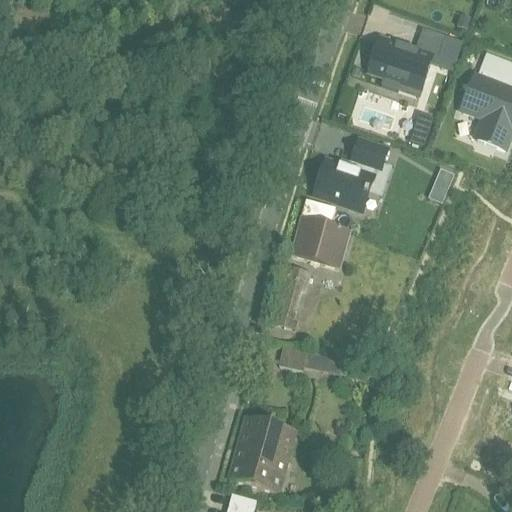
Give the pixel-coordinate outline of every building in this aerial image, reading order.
[(461,49),(443,43),(436,65),(453,71),(461,49)] [(432,62),(415,56),(379,44),(367,78),(383,84),(381,91),(397,96),(399,89),(418,95),(420,96),(429,70),(432,62)] [(511,94),(509,93),(511,84),(511,66),(486,56),(477,81),(475,80),(462,115),(483,123),(475,142),(504,154),(511,134),(511,94)] [(411,145),(423,149),(432,122),(420,118),(411,145)] [(362,217),(369,197),(374,181),(372,180),(375,174),(381,176),(384,168),(389,153),(361,144),(353,166),(354,166),(353,167),(351,174),(327,166),(316,201),(362,217)] [(435,184),(449,190),(454,178),(440,172),(435,184)] [(341,274),(350,242),(352,234),(331,228),(336,212),(306,203),(290,260),(341,274)] [(284,269),(279,290),(302,296),(304,288),(308,289),(311,277),(284,269)] [(304,371),(307,355),(283,350),(279,370),(303,375),(304,371)] [(257,362),(252,380),(263,383),(268,365),(257,362)] [(295,435),(246,421),(228,484),(278,498),(295,435)] [(254,511),(256,505),(232,499),(227,511),(254,511)]
